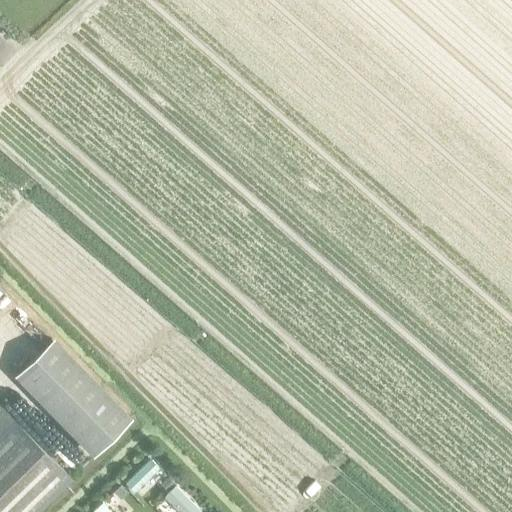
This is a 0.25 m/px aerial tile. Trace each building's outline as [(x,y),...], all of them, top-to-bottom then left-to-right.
[(13,374),(92,455),(133,416),(53,335),(13,374)] [(0,511),(36,511),(72,477),(0,402),(0,511)] [(159,466),(149,456),(125,481),(134,491),(159,466)] [(173,480),(167,474),(160,481),(166,487),(173,480)] [(197,511),(201,509),(175,482),(163,494),(181,511),(197,511)] [(128,490),(120,483),(113,490),(120,497),(128,490)] [(112,511),(102,500),(92,508),(95,511),(112,511)]
